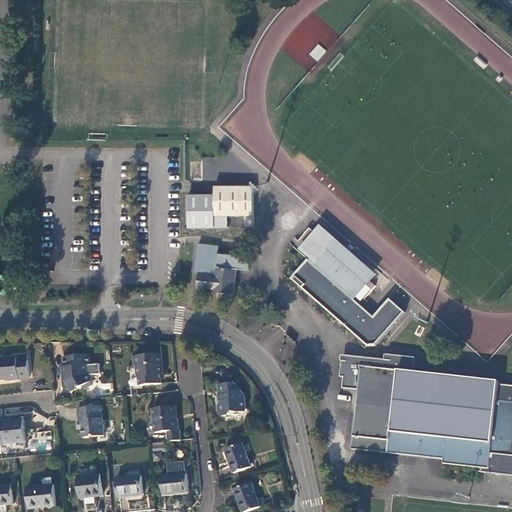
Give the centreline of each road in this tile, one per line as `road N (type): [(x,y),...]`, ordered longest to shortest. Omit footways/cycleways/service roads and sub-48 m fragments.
road 1 (residential): [(313,511),(287,406),(251,353),(226,337),(173,320),(0,321)]
road 2 (residential): [(206,511),(207,470),(188,373)]
